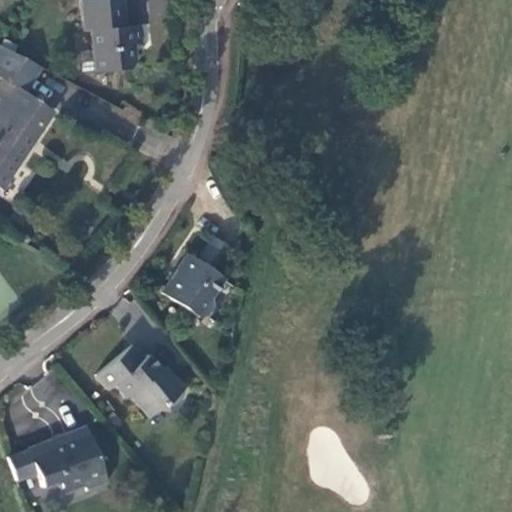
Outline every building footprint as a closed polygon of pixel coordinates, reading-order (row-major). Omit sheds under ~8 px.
[(129,68),(134,62),(133,44),(141,43),(139,25),(125,26),(122,0),(81,0),(84,31),(90,31),(94,71),(129,68)] [(0,78),(2,80),(0,83),(0,188),(52,112),(23,93),(40,68),(0,45),(0,78)] [(211,298),(223,278),(213,272),(229,248),(212,236),(196,260),(187,254),(161,293),(197,318),(204,316),(212,304),(211,298)] [(132,344),(95,375),(106,389),(113,384),(125,398),(129,395),(148,418),(163,405),(170,406),(181,396),(182,390),(173,378),(166,377),(148,355),(143,359),(132,344)] [(7,457),(16,480),(35,473),(41,487),(58,481),(61,488),(68,491),(84,485),(86,491),(107,483),(84,425),(65,433),(66,435),(68,439),(30,454),(29,449),(7,457)] [(68,439),(66,435),(29,449),(30,454),(68,439)]
